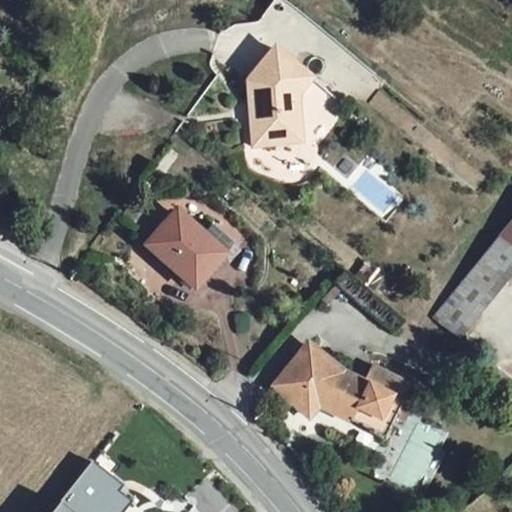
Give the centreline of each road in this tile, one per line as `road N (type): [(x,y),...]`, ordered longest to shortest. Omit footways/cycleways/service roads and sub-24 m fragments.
road 1 (secondary): [(294,511),(225,428),(141,364),(0,279)]
road 2 (unknown): [(225,428),(318,329),(350,328),(445,362)]
